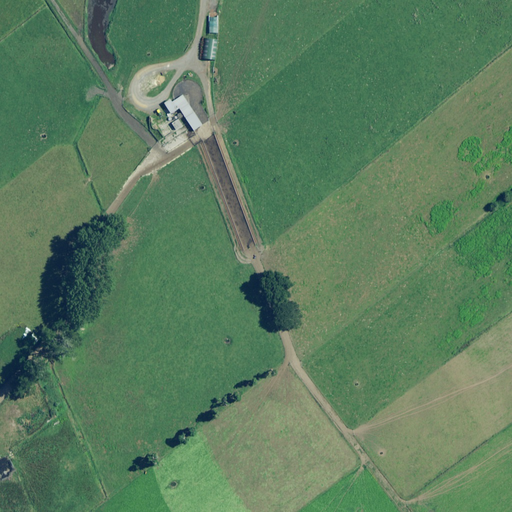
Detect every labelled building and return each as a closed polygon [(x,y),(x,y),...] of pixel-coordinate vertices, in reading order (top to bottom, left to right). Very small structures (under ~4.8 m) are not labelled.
[(217,33),(218,16),(210,15),(210,33),(217,33)] [(217,39),(205,38),(203,59),(215,60),(217,39)] [(181,112),(176,116),(174,117),(175,119),(177,118),(179,120),(184,116),(193,131),(202,125),(194,113),(183,95),(173,101),(171,99),(164,104),(170,114),(179,109),(181,112)] [(182,126),(178,119),(172,123),(176,130),(182,126)] [(191,138),(187,132),(163,147),(167,153),(191,138)]
